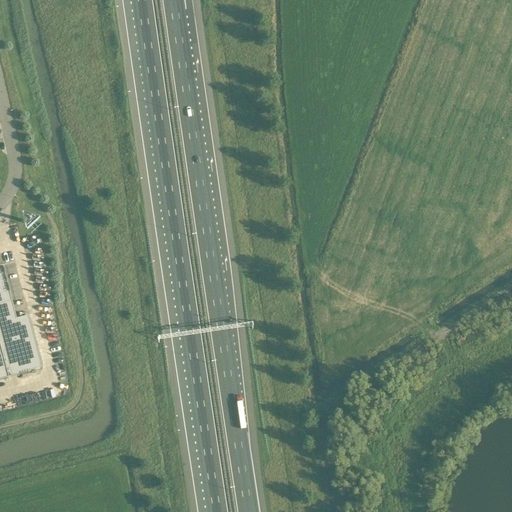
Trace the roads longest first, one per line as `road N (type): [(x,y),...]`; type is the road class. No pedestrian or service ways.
road 1 (motorway): [(140,0),(216,511)]
road 2 (motorway): [(248,511),(174,14)]
road 3 (unclassified): [(0,208),(17,185),(18,168),(0,87)]
